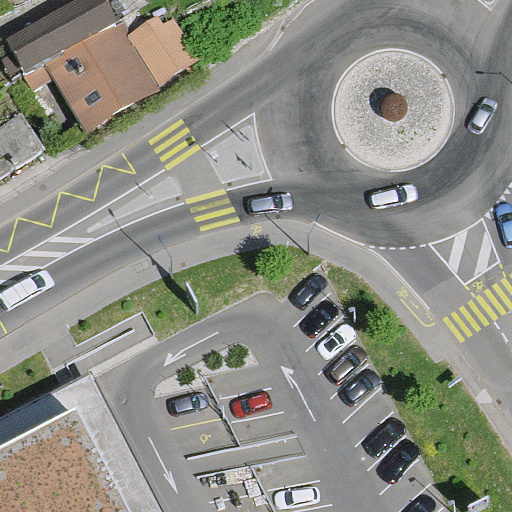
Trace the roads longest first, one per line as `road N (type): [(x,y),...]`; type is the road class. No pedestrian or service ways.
road 1 (primary): [(296,67),(0,247)]
road 2 (primary): [(0,313),(141,240),(320,187)]
road 3 (residential): [(376,215),(499,352)]
road 4 (primary): [(376,215),(447,202),(476,178),(494,147),(501,110)]
road 5 (primary): [(296,67),(289,131),(320,187)]
